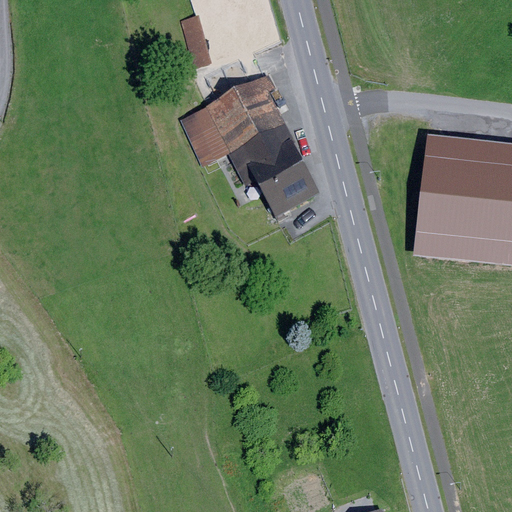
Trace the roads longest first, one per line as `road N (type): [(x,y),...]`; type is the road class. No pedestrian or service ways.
road 1 (tertiary): [(296,0),(427,511)]
road 2 (track): [(352,104),(511,112)]
